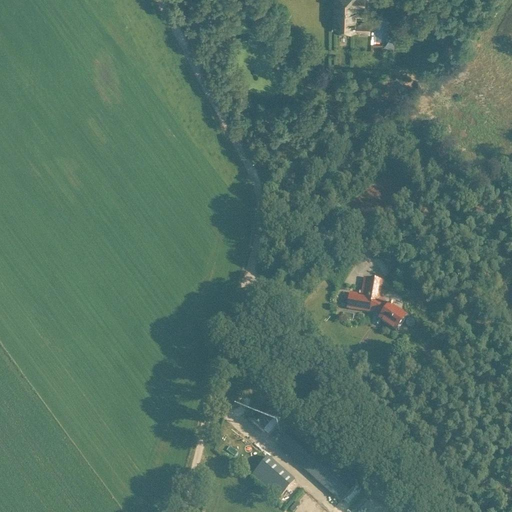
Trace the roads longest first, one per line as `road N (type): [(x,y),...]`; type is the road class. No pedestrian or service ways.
road 1 (track): [(231,342),(255,253),(259,195),(158,0)]
road 2 (track): [(231,342),(418,511)]
road 3 (track): [(183,511),(231,342)]
